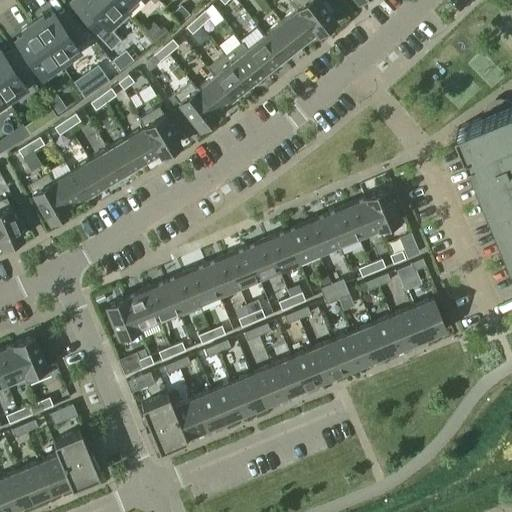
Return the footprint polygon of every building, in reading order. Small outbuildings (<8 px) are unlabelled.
[(79,0),(74,6),(95,28),(93,29),(110,48),(120,39),(111,30),(128,15),(113,0),(79,0)] [(113,0),(128,15),(128,14),(126,11),(137,0),(113,0)] [(289,0),(291,2),(292,0),(317,32),(335,18),(320,0),(289,0)] [(511,2),(498,6),(501,19),(511,16),(511,2)] [(180,4),(171,12),(179,22),(189,13),(180,4)] [(295,7),(279,19),(300,46),(317,32),(296,6),(295,7)] [(195,18),(200,25),(210,16),(204,9),(195,18)] [(31,21),(60,62),(78,50),(74,44),(83,38),(66,12),(57,19),(52,12),(44,18),(41,13),(31,21)] [(192,33),(200,25),(195,18),(186,26),(192,33)] [(279,19),(262,33),(283,59),(300,46),(279,19)] [(37,69),(41,75),(60,62),(31,21),(20,28),(23,32),(15,38),(20,44),(12,50),(29,75),(37,69)] [(262,33),(245,46),(266,73),(283,59),(262,33)] [(162,46),(168,53),(178,45),(172,38),(162,46)] [(158,61),(168,53),(162,46),(152,54),(158,61)] [(245,46),(228,60),(249,86),(266,73),(245,46)] [(119,70),(133,60),(124,49),(111,59),(119,70)] [(0,90),(10,104),(7,99),(25,86),(21,80),(29,75),(12,50),(3,55),(0,50),(0,90)] [(228,60),(211,73),(232,100),(249,86),(228,60)] [(73,79),(84,95),(98,85),(87,69),(73,79)] [(211,73),(194,87),(215,113),(232,100),(211,73)] [(133,81),(128,74),(117,81),(123,89),(133,81)] [(100,94),(105,102),(116,94),(110,87),(100,94)] [(194,87),(177,101),(198,127),(215,113),(194,87)] [(0,110),(10,104),(0,90),(0,110)] [(57,94),(48,99),(57,113),(66,107),(57,94)] [(95,109),(105,102),(100,94),(90,102),(95,109)] [(511,103),(458,126),(471,157),(476,155),(483,172),(482,172),(511,245),(511,103)] [(143,126),(144,125),(161,153),(180,141),(158,105),(139,116),(137,117),(143,126)] [(64,119),(69,127),(80,120),(75,112),(64,119)] [(26,124),(32,132),(41,126),(36,117),(26,124)] [(59,134),(69,127),(64,119),(54,126),(59,134)] [(10,130),(17,141),(29,134),(22,123),(10,130)] [(144,125),(143,126),(125,136),(142,164),(161,153),(144,125)] [(28,142),(32,150),(44,143),(39,135),(28,142)] [(125,136),(107,147),(123,175),(142,164),(125,136)] [(22,156),(32,150),(28,142),(17,149),(22,156)] [(107,147),(88,158),(105,186),(123,175),(107,147)] [(88,158),(69,169),(86,197),(105,186),(88,158)] [(69,169),(52,180),(51,181),(67,209),(86,197),(69,169)] [(51,181),(52,180),(47,171),(26,183),(48,220),(67,209),(51,181)] [(386,187),(365,196),(378,226),(399,218),(386,187)] [(0,198),(0,239),(2,244),(23,235),(6,196),(0,198)] [(365,196),(345,204),(358,235),(378,226),(365,196)] [(345,204),(325,213),(338,243),(358,235),(345,204)] [(325,213),(305,221),(318,251),(338,243),(325,213)] [(305,221),(285,229),(298,260),(318,251),(305,221)] [(285,229),(265,238),(278,268),(298,260),(285,229)] [(265,238),(245,246),(258,276),(278,268),(265,238)] [(245,246),(225,254),(238,285),(258,276),(245,246)] [(401,249),(389,254),(392,262),(405,257),(401,249)] [(225,254),(205,263),(218,293),(238,285),(225,254)] [(422,256),(410,261),(413,269),(425,264),(422,256)] [(373,271),(384,266),(381,258),(369,262),(373,271)] [(369,262),(358,267),(361,275),(373,271),(369,262)] [(205,263),(185,271),(198,301),(218,293),(205,263)] [(185,271),(165,279),(178,310),(198,301),(185,271)] [(378,283),(390,279),(386,271),(375,275),(378,283)] [(363,280),(366,288),(378,283),(375,275),(363,280)] [(342,277),(331,282),(334,290),(346,285),(342,277)] [(165,279),(145,288),(158,318),(178,310),(165,279)] [(334,290),(331,282),(319,287),(322,295),(334,290)] [(349,293),(346,285),(334,290),(337,298),(349,293)] [(145,288),(125,296),(137,326),(158,318),(145,288)] [(337,298),(334,290),(322,295),(326,303),(337,298)] [(289,296),(293,304),(304,299),(301,291),(289,296)] [(137,326),(125,296),(104,305),(117,335),(137,326)] [(293,304),(289,296),(277,300),(281,309),(293,304)] [(431,297),(411,305),(425,338),(446,329),(446,328),(445,328),(431,297)] [(295,309),(298,317),(310,313),(306,305),(295,309)] [(411,305),(391,313),(405,346),(425,338),(411,305)] [(249,312),(253,321),(264,316),(261,308),(249,312)] [(298,317),(295,309),(283,314),(287,322),(298,317)] [(253,321),(249,312),(237,317),(241,325),(253,321)] [(391,313),(371,322),(384,354),(405,346),(391,313)] [(254,326),(258,334),(270,329),(266,321),(254,326)] [(371,322),(351,330),(364,363),(384,354),(371,322)] [(209,329),(213,337),(224,332),(221,324),(209,329)] [(258,334),(254,326),(243,331),(246,339),(258,334)] [(213,337),(209,329),(197,334),(201,342),(213,337)] [(351,330),(331,338),(344,371),(364,363),(351,330)] [(34,334),(13,343),(25,373),(29,383),(50,374),(47,364),(34,334)] [(214,343),(218,351),(230,346),(226,338),(214,343)] [(331,338),(310,347),(323,378),(343,371),(343,372),(344,371),(331,338)] [(169,346),(172,354),(184,349),(181,341),(169,346)] [(13,343),(0,347),(0,368),(5,381),(25,373),(13,343)] [(218,351),(214,343),(203,347),(207,356),(218,351)] [(172,354),(169,346),(158,350),(161,359),(172,354)] [(310,347),(290,355),(304,388),(305,387),(304,386),(323,378),(310,347)] [(137,359),(141,367),(153,362),(149,354),(137,359)] [(174,360),(177,368),(190,362),(186,354),(174,360)] [(290,355),(270,364),(284,396),(304,388),(290,355)] [(177,368),(174,360),(163,364),(167,372),(177,368)] [(270,364),(250,372),(263,405),(284,396),(270,364)] [(137,375),(142,387),(154,382),(149,370),(137,375)] [(250,372),(230,380),(243,413),(263,405),(250,372)] [(142,387),(137,375),(126,380),(130,391),(142,387)] [(230,380),(210,389),(223,421),(243,413),(230,380)] [(210,389),(189,397),(203,430),(223,421),(210,389)] [(169,406),(172,404),(167,392),(139,404),(147,423),(144,425),(149,436),(154,433),(159,445),(157,446),(158,449),(183,438),(169,406)] [(37,401),(40,409),(52,404),(49,396),(37,401)] [(189,397),(172,404),(169,406),(183,438),(203,430),(189,397)] [(60,407),(65,419),(77,414),(72,402),(60,407)] [(16,410),(19,418),(32,412),(28,404),(16,410)] [(65,419),(60,407),(48,412),(53,424),(65,419)] [(19,418),(16,410),(5,414),(9,422),(19,418)] [(22,423),(26,431),(38,426),(34,418),(22,423)] [(26,431),(22,423),(11,427),(14,436),(26,431)] [(52,440),(57,452),(58,452),(71,484),(98,474),(97,471),(95,472),(90,460),(95,458),(91,447),(87,448),(79,429),(52,440)] [(57,452),(38,460),(51,493),(71,484),(58,452),(57,452)] [(38,460),(18,468),(31,501),(51,493),(38,460)] [(18,468),(0,475),(0,481),(11,509),(31,501),(18,468)] [(0,481),(0,511),(4,511),(11,509),(0,481)]
